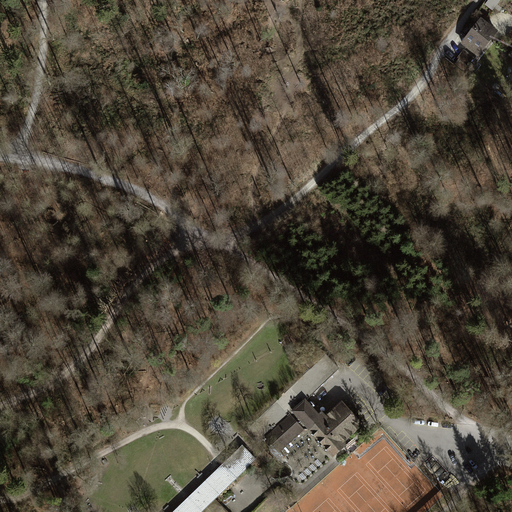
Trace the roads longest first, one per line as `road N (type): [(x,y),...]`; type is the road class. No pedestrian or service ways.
road 1 (track): [(221,243),(272,218),(420,87),(480,0)]
road 2 (track): [(468,421),(364,337),(221,243)]
road 3 (track): [(200,233),(141,277),(74,366),(0,408)]
road 4 (track): [(180,426),(188,398),(275,313),(308,328),(346,379)]
road 5 (track): [(0,498),(19,498),(159,427),(190,430),(222,457)]
road 6 (track): [(221,243),(153,198),(92,174),(0,155)]
road 7 (track): [(43,0),(41,63),(19,158)]
